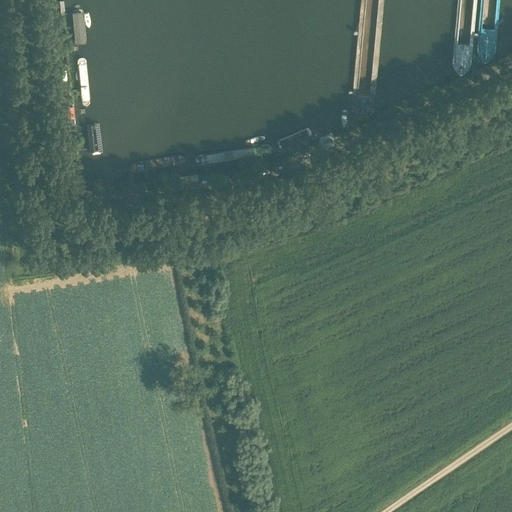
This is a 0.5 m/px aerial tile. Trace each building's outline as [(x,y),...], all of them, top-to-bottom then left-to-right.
[(84,9),(72,10),(75,46),(87,45),(84,9)] [(87,59),(78,60),(82,106),(91,105),(87,59)] [(72,106),(69,107),(67,107),(66,107),(67,117),(68,117),(70,117),(73,117),(74,116),(73,106),(72,106)] [(99,127),(90,128),(93,152),(101,151),(99,127)] [(277,141),(281,150),(311,137),(307,128),(277,141)] [(325,148),(325,149),(335,144),(334,144),(334,143),(332,140),(323,144),(325,148)] [(194,156),(196,166),(271,154),(270,144),(194,156)] [(126,164),(128,174),(187,164),(186,154),(126,164)] [(197,176),(197,173),(180,176),(181,178),(181,181),(181,183),(198,180),(198,179),(197,176)]
